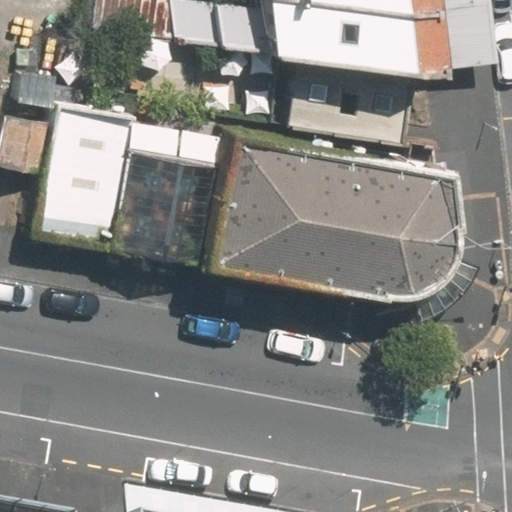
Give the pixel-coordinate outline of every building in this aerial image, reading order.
[(421,67),(412,0),(243,0),(248,56),(285,59),(401,70),(423,72),(421,67)] [(474,0),(412,0),(421,67),(482,59),(474,0)] [(401,70),(285,59),(279,125),(393,144),(401,70)] [(23,228),(101,241),(118,144),(123,114),(44,101),(23,228)] [(435,169),(206,132),(206,159),(188,258),(185,264),(361,295),(403,292),(425,275),(438,255),(441,222),(435,169)] [(101,241),(188,258),(206,159),(118,144),(101,241)] [(259,511),(109,487),(111,511),(259,511)]
